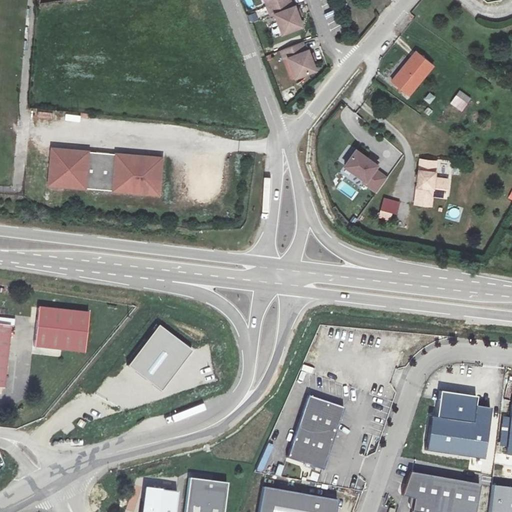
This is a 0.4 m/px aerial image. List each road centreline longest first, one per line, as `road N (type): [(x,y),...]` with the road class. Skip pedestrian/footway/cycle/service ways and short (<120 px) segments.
road 1 (unclassified): [(0,256),(213,299),(238,322),(250,359)]
road 2 (secondary): [(264,262),(0,231)]
road 3 (unclassified): [(0,256),(263,271)]
road 4 (secondary): [(0,256),(261,287)]
road 5 (unclassified): [(511,357),(458,352),(424,365),(369,511)]
road 6 (unknown): [(281,145),(46,132)]
road 7 (unclassified): [(511,285),(353,257),(321,233),(304,203)]
road 8 (secondary): [(511,291),(288,265)]
road 9 (unclassified): [(511,298),(291,279)]
road 10 (secondary): [(293,291),(511,317)]
road 11 (unclassified): [(50,478),(209,426),(247,396)]
road 12 (residential): [(281,145),(230,0)]
road 13 (unknown): [(344,70),(404,142),(403,196)]
